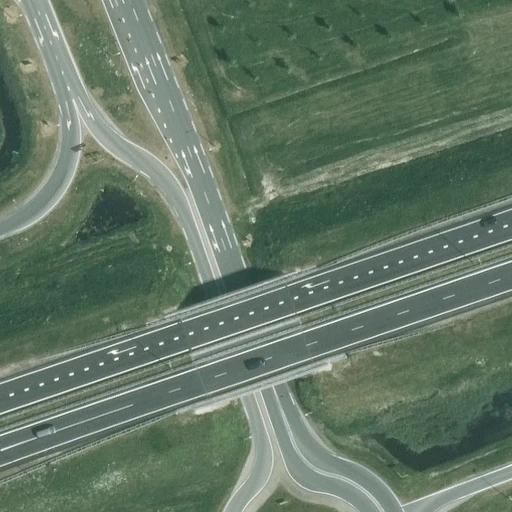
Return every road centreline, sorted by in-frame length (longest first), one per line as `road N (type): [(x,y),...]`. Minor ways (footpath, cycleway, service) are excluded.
road 1 (trunk): [(511,228),(0,402)]
road 2 (primary): [(73,99),(103,137),(171,188),(185,219),(265,453),(260,476),(234,511)]
road 3 (primary): [(266,371),(128,0)]
road 4 (trunk): [(201,385),(511,279)]
road 5 (trunk): [(0,460),(201,385)]
road 6 (trunk): [(0,444),(201,385)]
road 7 (primary): [(392,511),(367,483),(314,458),(266,371)]
road 8 (primary): [(367,511),(342,491),(307,482),(290,462),(266,371)]
road 9 (trunk): [(73,99),(57,179),(38,204),(0,228)]
